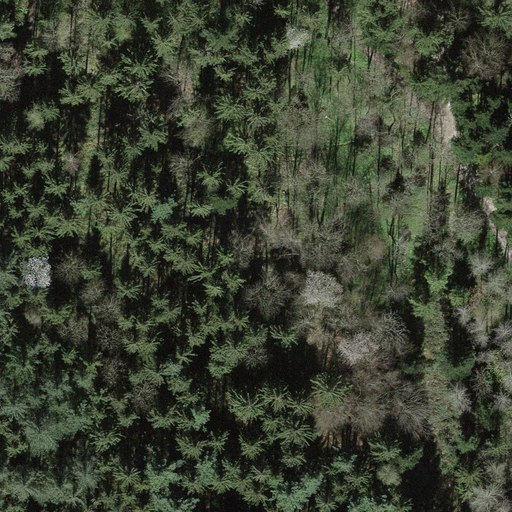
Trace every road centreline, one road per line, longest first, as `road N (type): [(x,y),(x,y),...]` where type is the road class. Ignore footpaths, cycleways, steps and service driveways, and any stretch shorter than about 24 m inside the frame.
road 1 (track): [(389,511),(282,256),(157,0)]
road 2 (track): [(192,511),(163,437),(82,297),(26,230),(0,217)]
road 3 (track): [(442,0),(437,87),(458,153),(511,252)]
